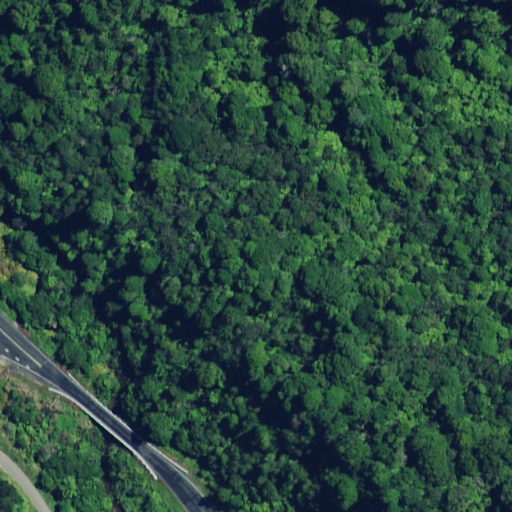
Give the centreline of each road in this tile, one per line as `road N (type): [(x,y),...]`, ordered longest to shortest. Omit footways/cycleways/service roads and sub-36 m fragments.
road 1 (tertiary): [(0,287),(194,460),(221,511)]
road 2 (unclassified): [(76,511),(0,414)]
